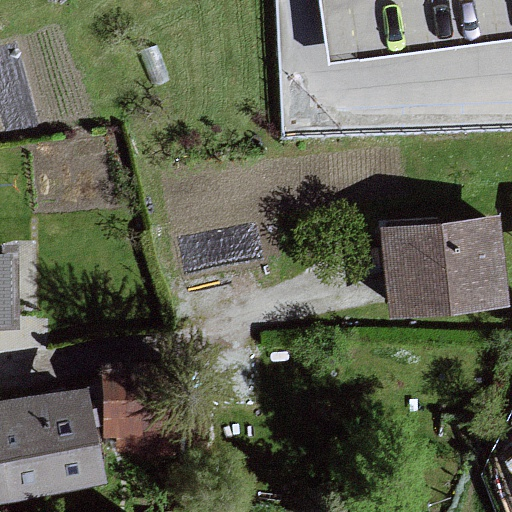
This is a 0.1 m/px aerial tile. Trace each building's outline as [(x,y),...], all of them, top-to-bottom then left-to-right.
[(511,0),(317,0),(326,58),(511,31),(511,0)] [(492,228),(381,244),(393,332),(505,316),(492,228)] [(16,257),(0,256),(0,336),(16,337),(16,257)] [(168,383),(102,383),(103,458),(168,458),(168,383)] [(0,504),(99,488),(82,393),(0,407),(0,504)]
